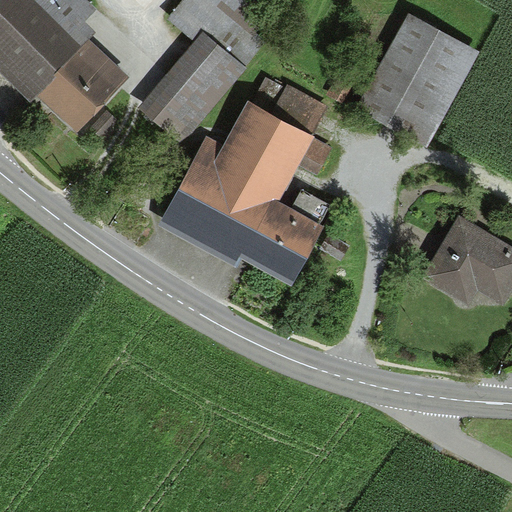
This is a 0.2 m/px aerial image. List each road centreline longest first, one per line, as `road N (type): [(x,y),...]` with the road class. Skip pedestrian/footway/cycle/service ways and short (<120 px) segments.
road 1 (tertiary): [(398,393),(300,366),(175,302),(53,221),(0,173)]
road 2 (residential): [(398,393),(420,420),(511,471)]
